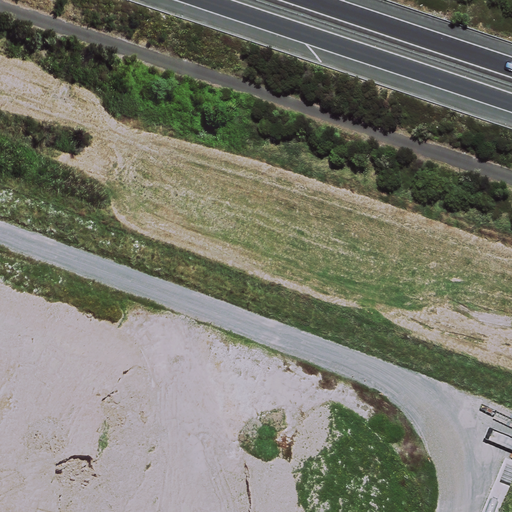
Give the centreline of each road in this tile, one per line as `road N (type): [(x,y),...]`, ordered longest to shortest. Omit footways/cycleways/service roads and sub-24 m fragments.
road 1 (motorway): [(511,105),(208,0)]
road 2 (motorway): [(327,0),(511,62)]
